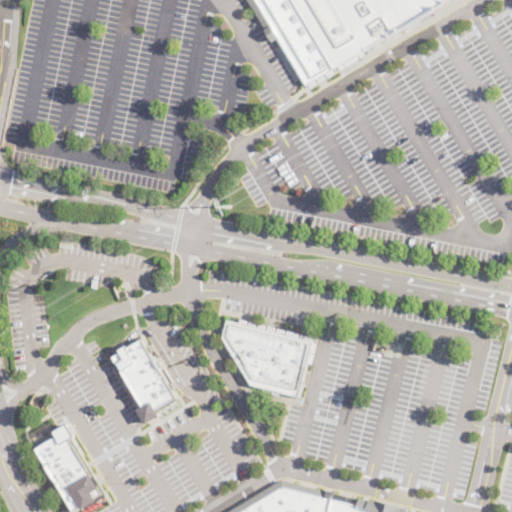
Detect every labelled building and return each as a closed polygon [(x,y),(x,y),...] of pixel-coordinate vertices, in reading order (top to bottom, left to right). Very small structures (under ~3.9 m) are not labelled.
[(459,0),(312,85),(258,0),(459,0)] [(225,318),(222,332),(251,382),(297,395),(311,338),(225,318)] [(178,396),(142,337),(112,356),(148,414),(178,396)] [(75,510),(103,493),(71,438),(75,435),(67,422),(55,430),(58,435),(37,447),(75,510)] [(415,511),(291,481),(239,511),(415,511)]
